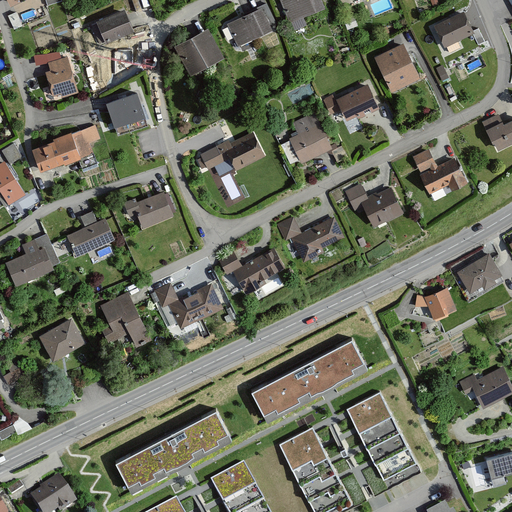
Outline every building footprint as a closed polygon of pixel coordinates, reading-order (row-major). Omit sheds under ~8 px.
[(37,0),(7,0),(14,14),(39,3),(37,0)] [(323,0),(282,0),(290,19),(325,4),(323,0)] [(266,6),(227,22),(236,44),(275,28),(266,6)] [(125,7),(97,19),(107,41),(135,29),(125,7)] [(466,9),(434,25),(446,48),(478,32),(466,9)] [(294,18),(297,25),(307,22),(304,15),(294,18)] [(208,26),(175,44),(191,74),(224,57),(208,26)] [(403,40),(374,55),(393,91),(422,76),(403,40)] [(61,50),(46,54),(50,70),(47,71),(54,96),(75,90),(66,56),(63,57),(61,50)] [(333,91),(322,97),(330,113),(342,107),(350,122),(380,106),(367,81),(336,98),(333,91)] [(139,92),(104,101),(113,134),(148,125),(139,92)] [(315,110),(293,120),(299,132),(290,137),(302,162),(333,146),(315,110)] [(500,112),(482,120),(496,151),(511,143),(511,119),(505,123),(500,112)] [(94,123),(31,145),(40,172),(94,154),(90,140),(98,137),(94,123)] [(253,126),(208,147),(216,163),(229,157),(236,172),(268,157),(253,126)] [(15,142),(2,150),(9,162),(22,155),(15,142)] [(432,148),(415,156),(434,197),(468,181),(456,155),(439,163),(432,148)] [(6,161),(0,164),(0,187),(8,202),(25,192),(6,161)] [(283,163),(272,169),(281,187),(292,182),(283,163)] [(368,199),(360,181),(345,188),(354,208),(363,204),(373,225),(403,212),(392,188),(368,199)] [(135,196),(124,200),(130,215),(138,212),(145,228),(177,215),(167,189),(137,200),(135,196)] [(95,207),(81,213),(85,223),(99,217),(95,207)] [(300,232),(293,216),(279,223),(286,238),(292,237),(304,262),(321,253),(319,249),(346,236),(336,215),(300,232)] [(106,217),(72,233),(83,255),(117,239),(106,217)] [(25,252),(6,261),(17,284),(54,267),(51,261),(60,258),(48,231),(21,243),(25,252)] [(236,249),(217,258),(226,274),(234,269),(247,293),(265,283),(263,279),(286,268),(275,246),(243,263),(236,249)] [(492,251),(457,270),(469,293),(485,284),(486,287),(499,281),(498,278),(505,275),(492,251)] [(174,280),(154,289),(162,305),(170,301),(181,326),(224,307),(212,281),(181,295),(174,280)] [(449,287),(426,296),(429,305),(435,318),(458,308),(449,287)] [(128,290),(102,305),(111,322),(104,326),(113,343),(131,333),(138,345),(154,336),(128,290)] [(429,305),(426,296),(418,296),(417,304),(429,305)] [(72,318),(41,336),(56,361),(87,343),(72,318)] [(353,336),(252,389),(268,419),(368,365),(353,336)] [(10,379),(24,375),(18,359),(5,364),(10,379)] [(476,373),(461,380),(466,392),(474,388),(484,409),(511,395),(511,377),(505,364),(478,377),(476,373)] [(380,391),(347,408),(383,479),(417,463),(380,391)] [(214,407),(114,460),(130,491),(230,437),(214,407)] [(315,425),(280,443),(314,511),(322,511),(336,505),(339,510),(354,503),(315,425)] [(511,450),(486,457),(491,479),(511,474),(511,450)] [(270,511),(244,462),(212,479),(228,511),(270,511)] [(61,474),(30,494),(41,511),(61,511),(78,502),(61,474)] [(10,511),(0,495),(0,511),(10,511)] [(181,511),(175,499),(150,511),(181,511)] [(451,511),(446,502),(424,511),(451,511)]
